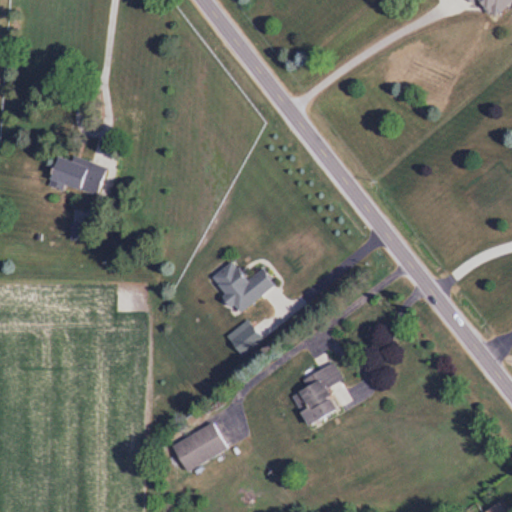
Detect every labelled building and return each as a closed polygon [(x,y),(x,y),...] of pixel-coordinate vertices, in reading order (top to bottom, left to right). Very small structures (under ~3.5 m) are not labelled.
[(468,0),(482,20),(509,2),(507,0),(468,0)] [(54,153),(45,184),(93,198),(102,168),(54,153)] [(236,314),(273,285),(260,269),(245,281),(230,262),(208,279),(236,314)] [(299,378),(304,388),(289,394),(303,425),(335,409),(324,388),(341,380),(332,362),(299,378)] [(227,449),(213,423),(169,446),(183,473),(227,449)] [(483,511),(502,511),(495,503),(483,511)]
